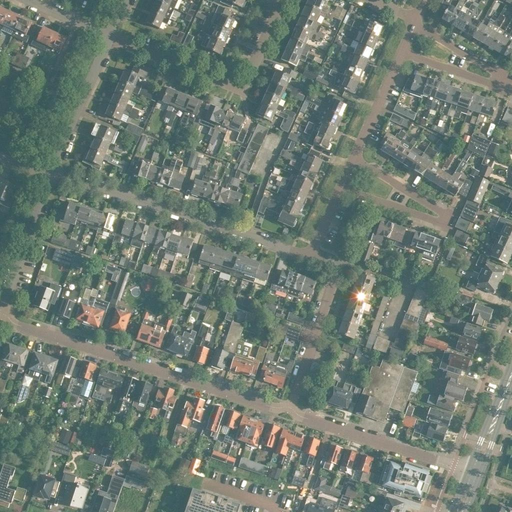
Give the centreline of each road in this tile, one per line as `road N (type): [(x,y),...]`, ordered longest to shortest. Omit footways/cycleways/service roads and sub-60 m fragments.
road 1 (residential): [(288,410),(0,318)]
road 2 (residential): [(311,257),(48,173)]
road 3 (residential): [(106,38),(234,91),(248,77),(281,0)]
road 4 (residential): [(338,191),(444,219),(352,158)]
road 5 (residential): [(400,53),(500,82),(415,19)]
road 6 (residential): [(452,465),(288,410)]
road 7 (residential): [(288,410),(333,278),(311,257)]
road 8 (residential): [(48,173),(106,38)]
road 9 (residential): [(0,311),(48,173)]
road 10 (primary): [(511,357),(467,470)]
